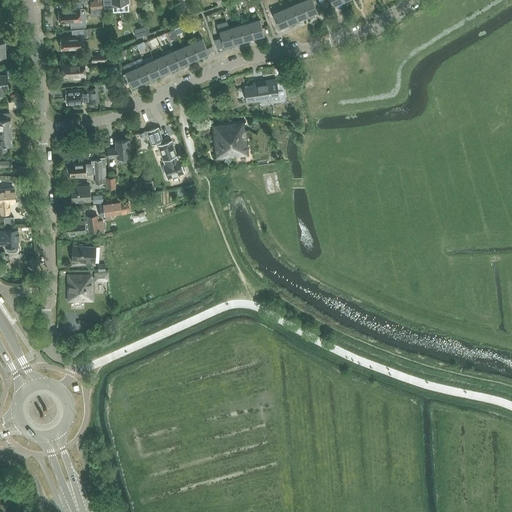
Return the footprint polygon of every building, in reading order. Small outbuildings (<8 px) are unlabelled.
[(89,1),(90,9),(101,8),(102,8),(101,0),(89,1)] [(128,2),(128,0),(102,0),(103,8),(112,8),(113,12),(129,11),(128,2)] [(180,0),(174,3),(179,15),(187,11),(186,9),(187,8),(183,0),(180,0)] [(318,12),(312,0),(300,0),(301,1),(308,16),(309,18),(313,16),(312,14),(318,12)] [(292,5),(298,20),(299,22),(304,20),(303,18),(308,16),(301,1),(292,5)] [(292,5),(282,9),(289,24),(289,26),(294,24),(293,22),(298,20),(292,5)] [(289,24),(282,9),(272,14),(280,30),(285,28),(284,26),(289,24)] [(83,22),(81,10),(58,11),(59,22),(66,22),(66,28),(71,27),(77,27),(77,22),(83,22)] [(147,25),(143,11),(137,13),(141,27),(146,25),(147,25)] [(249,22),(254,38),(254,40),(259,38),(258,37),(264,35),(259,19),(249,22)] [(234,44),(229,28),(227,21),(217,24),(219,31),(221,38),(221,39),(223,45),(223,47),(224,47),(224,49),(229,47),(229,45),(234,44)] [(239,25),(244,41),(244,43),(249,41),(249,39),(254,38),(249,22),(239,25)] [(141,27),(132,29),(135,37),(148,33),(146,25),(141,27)] [(229,28),(234,44),(234,46),(239,44),(239,42),(244,41),(239,25),(229,28)] [(174,29),(167,32),(169,38),(176,35),(174,29)] [(84,47),(82,37),(60,38),(61,49),(84,47)] [(149,41),(152,47),(159,44),(156,38),(149,41)] [(202,38),(192,43),(196,50),(199,58),(199,59),(204,57),(203,56),(209,53),(205,45),(202,38)] [(221,38),(214,40),(217,47),(217,48),(223,47),(223,45),(221,39),(221,38)] [(137,45),(140,53),(147,50),(144,42),(137,45)] [(192,43),(183,47),(186,55),(189,62),(190,64),(195,61),(194,60),(199,58),(196,50),(192,43)] [(210,43),(205,45),(209,53),(214,51),(210,43)] [(183,47),(173,51),(177,59),(180,66),(180,68),(185,66),(184,64),(189,62),(186,55),(183,47)] [(173,51),(164,55),(167,63),(170,70),(171,72),(176,70),(175,68),(180,66),(177,59),(173,51)] [(92,64),(107,62),(106,54),(91,55),(92,64)] [(152,55),(143,59),(148,71),(151,78),(152,80),(156,78),(156,76),(161,74),(157,67),(154,59),(152,55)] [(164,55),(154,59),(157,67),(161,74),(161,76),(166,74),(165,72),(170,70),(167,63),(164,55)] [(132,62),(135,68),(138,75),(141,82),(142,84),(147,82),(146,80),(151,78),(148,71),(143,59),(142,57),(132,62)] [(63,76),(73,76),(73,80),(85,79),(85,64),(62,66),(63,76)] [(138,75),(135,68),(125,72),(129,80),(133,88),(137,86),(137,85),(141,82),(138,75)] [(244,83),(241,76),(234,79),(236,86),(244,83)] [(279,99),(278,89),(276,79),(265,81),(266,83),(244,87),(246,102),(268,98),(269,101),(279,99)] [(83,102),(82,95),(85,94),(86,102),(96,101),(95,87),(65,90),(66,103),(83,102)] [(0,132),(11,132),(10,119),(9,113),(2,114),(0,114),(0,132)] [(247,130),(244,130),(243,121),(212,124),(215,159),(248,155),(247,130)] [(147,132),(151,144),(162,140),(158,128),(147,132)] [(0,151),(3,152),(7,151),(6,145),(12,144),(11,132),(0,132),(0,151)] [(116,147),(107,148),(107,158),(116,157),(117,158),(130,157),(129,140),(115,141),(116,147)] [(162,165),(167,179),(184,173),(179,160),(178,160),(171,141),(158,146),(164,164),(162,165)] [(100,160),(94,161),(91,161),(91,164),(70,165),(70,175),(86,174),(92,174),(95,174),(95,184),(106,184),(106,189),(116,188),(115,179),(113,179),(113,178),(107,178),(105,164),(105,158),(100,158),(100,160)] [(91,200),(90,186),(71,187),(72,201),(91,200)] [(0,212),(9,212),(9,202),(15,201),(15,199),(16,199),(15,194),(14,194),(14,189),(0,189),(0,212)] [(92,195),(93,203),(102,203),(102,195),(92,195)] [(98,204),(99,211),(100,218),(104,217),(104,220),(114,219),(113,215),(127,214),(126,212),(131,211),(129,198),(98,204)] [(87,217),(87,220),(81,221),(81,218),(76,218),(67,219),(68,234),(69,234),(69,237),(75,236),(74,234),(89,232),(89,233),(104,231),(103,220),(98,220),(98,216),(87,217)] [(1,230),(1,231),(0,230),(0,244),(5,244),(5,249),(7,252),(10,252),(14,252),(17,251),(19,249),(18,246),(18,229),(11,229),(5,230),(1,230)] [(72,246),(71,261),(95,262),(96,247),(72,246)] [(92,300),(91,275),(68,275),(68,300),(92,300)]
